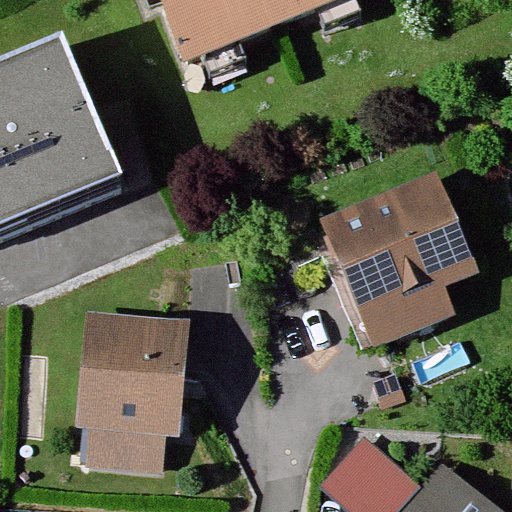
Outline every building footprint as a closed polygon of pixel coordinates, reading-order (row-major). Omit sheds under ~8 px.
[(132,0),(161,69),(328,0),(132,0)] [(36,47),(0,61),(0,220),(91,184),(36,47)] [(425,176),(307,220),(357,352),(443,320),(433,293),(464,281),(425,176)] [(178,324),(81,312),(66,428),(163,440),(178,324)] [(365,445),(323,491),(346,511),(485,511),(439,469),(417,493),(365,445)]
